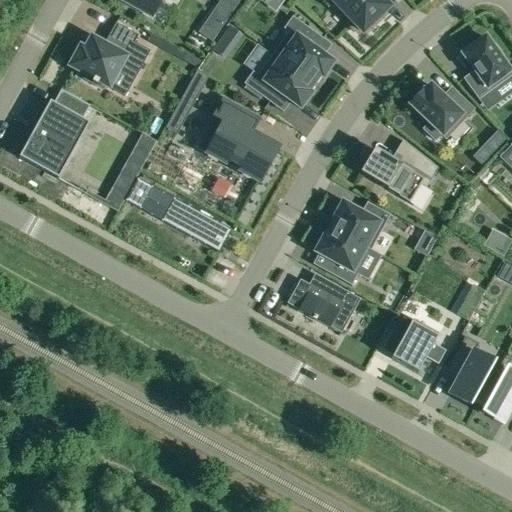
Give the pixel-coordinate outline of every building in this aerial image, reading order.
[(120,0),(151,17),(160,0),(120,0)] [(233,0),(221,0),(219,4),(231,13),(238,3),(233,0)] [(260,0),(275,11),(283,0),(260,0)] [(330,0),(362,33),(388,8),(380,0),(330,0)] [(272,55),(313,84),(319,76),(322,78),(332,63),(320,54),(321,53),(316,50),(323,40),(292,18),(283,30),(288,33),(272,55)] [(91,38),(84,50),(79,48),(69,67),(86,76),(84,80),(103,90),(105,87),(108,89),(121,66),(137,75),(149,52),(133,44),(137,36),(115,25),(104,45),(91,38)] [(484,38),(462,55),(474,71),(463,80),(478,101),(511,76),(499,59),(503,57),(494,45),(491,47),(484,38)] [(225,59),(230,52),(217,42),(211,50),(225,59)] [(307,92),(313,84),(272,55),(257,76),(252,73),(243,85),(274,107),(281,97),(286,101),(287,100),(300,109),(310,95),(307,92)] [(208,73),(195,67),(172,112),(184,118),(208,73)] [(442,98),(430,87),(423,93),(422,92),(409,105),(428,124),(422,130),(435,142),(440,136),(445,140),(473,110),(451,89),(442,98)] [(82,120),(89,106),(60,90),(53,104),(49,102),(18,159),(58,180),(89,124),(82,120)] [(218,144),(212,155),(259,180),(276,149),(249,134),(256,121),(223,103),(215,117),(224,122),(219,132),(223,135),(218,144)] [(495,131),(488,139),(497,147),(504,140),(495,131)] [(391,160),(373,150),(359,174),(409,204),(420,186),(425,189),(437,170),(402,142),(391,160)] [(152,188),(137,180),(124,202),(140,211),(152,188)] [(104,201),(102,205),(117,213),(125,197),(111,189),(104,201)] [(231,231),(173,200),(161,222),(218,254),(231,231)] [(342,204),(328,228),(370,251),(389,216),(366,204),(361,214),(342,204)] [(351,286),(370,251),(328,228),(315,253),(332,262),(326,273),(351,286)] [(511,242),(492,231),(483,247),(503,258),(511,242)] [(507,283),(511,274),(511,268),(503,263),(495,277),(507,283)] [(359,300),(335,287),(330,298),(299,281),(286,305),(299,312),(299,313),(328,329),(328,328),(341,335),(359,300)] [(475,308),(462,301),(454,315),(467,322),(475,308)] [(403,339),(391,360),(417,375),(425,360),(438,366),(446,352),(434,345),(439,335),(413,320),(403,339)] [(447,369),(459,376),(452,390),(451,389),(448,395),(456,400),(456,399),(468,405),(470,401),(477,405),(497,369),(490,365),(491,363),(473,353),(478,345),(464,337),(447,369)] [(506,417),(506,416),(511,404),(511,374),(505,371),(504,373),(497,369),(477,405),(484,409),(482,413),(493,419),(492,421),(502,426),(506,417)]
